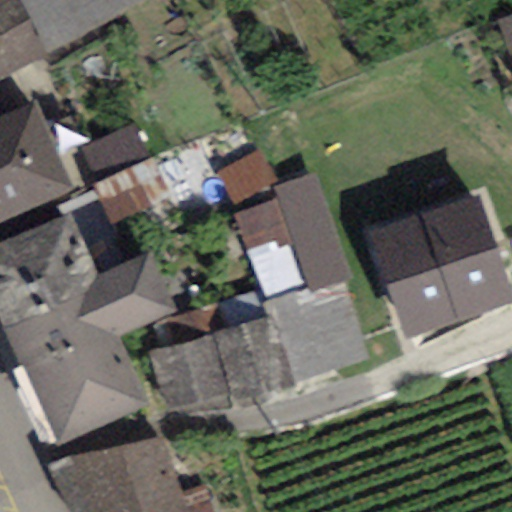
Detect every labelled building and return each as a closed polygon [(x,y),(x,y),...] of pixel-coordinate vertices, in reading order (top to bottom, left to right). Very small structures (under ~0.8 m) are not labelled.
[(0,0),(0,232),(74,195),(32,114),(0,130),(0,81),(160,0),(0,0)] [(141,118),(85,140),(113,208),(168,185),(141,118)] [(234,196),(278,179),(266,146),(222,163),(234,196)] [(320,165),(279,179),(316,287),(357,273),(320,165)] [(276,186),(237,199),(257,256),(296,242),(276,186)] [(474,199),(363,234),(399,345),(510,309),(474,199)] [(68,225),(0,254),(0,337),(53,459),(146,419),(116,350),(178,323),(153,264),(96,288),(68,225)] [(274,326),(149,359),(166,422),(291,389),(274,326)] [(178,511),(154,447),(74,476),(87,511),(178,511)]
